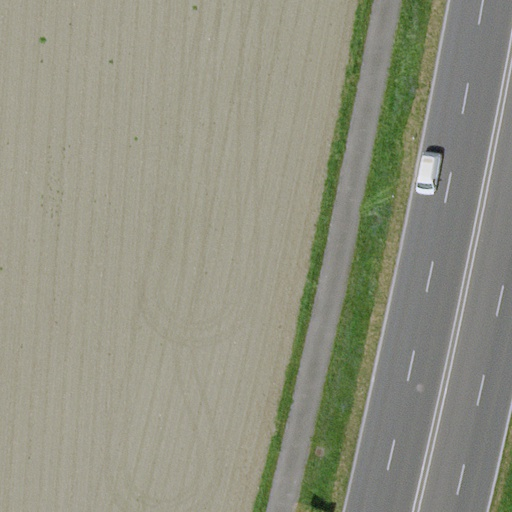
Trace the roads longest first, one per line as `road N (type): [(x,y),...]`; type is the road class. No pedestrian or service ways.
road 1 (track): [(274,511),(385,0)]
road 2 (primary): [(511,42),(457,330),(412,511)]
